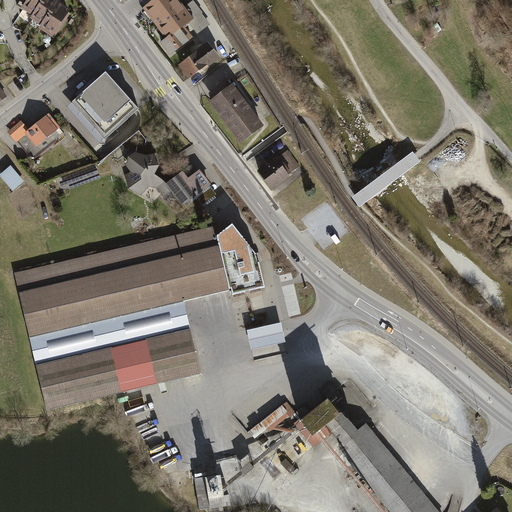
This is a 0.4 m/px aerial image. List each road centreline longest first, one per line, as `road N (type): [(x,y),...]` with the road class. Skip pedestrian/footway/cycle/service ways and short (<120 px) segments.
road 1 (primary): [(511,418),(412,334),(317,272),(123,30)]
road 2 (track): [(310,0),(388,122),(431,146)]
road 3 (track): [(231,168),(305,120),(356,202)]
road 4 (residential): [(375,0),(464,111)]
